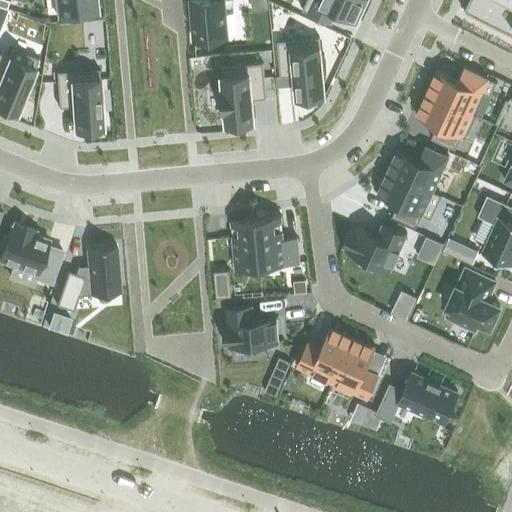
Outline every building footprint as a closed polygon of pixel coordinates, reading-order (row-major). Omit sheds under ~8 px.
[(96,0),(55,0),(57,14),(98,9),(96,0)] [(191,0),(195,41),(227,37),(223,0),(191,0)] [(307,0),(303,10),(331,23),(337,10),(358,19),(366,0),(307,0)] [(511,0),(469,0),(464,10),(511,33),(511,0)] [(320,37),(277,41),(281,76),(295,75),(297,97),(325,95),(320,37)] [(0,52),(0,104),(17,112),(38,58),(12,47),(8,56),(0,52)] [(263,62),(221,66),(226,124),(255,121),(252,99),(266,97),(263,62)] [(437,69),(427,92),(472,113),(472,112),(482,91),(490,96),(497,81),(464,66),(459,79),(437,69)] [(99,68),(57,71),(59,106),(73,105),(74,128),(103,126),(99,68)] [(427,92),(416,115),(438,125),(432,137),(456,148),(461,136),(466,138),(477,114),(472,112),(472,113),(427,92)] [(398,148),(387,170),(433,191),(449,156),(425,145),(419,157),(398,148)] [(387,170),(377,193),(398,204),(392,216),(416,227),(422,214),(431,218),(442,194),(433,191),(387,170)] [(511,205),(488,195),(478,215),(496,223),(483,252),(511,265),(511,205)] [(281,215),(257,217),(261,267),(300,263),(298,236),(283,238),(281,215)] [(257,217),(232,219),(236,269),(261,267),(257,217)] [(4,247),(0,257),(0,259),(16,264),(17,261),(37,268),(34,275),(51,281),(63,249),(47,244),(49,238),(34,233),(36,229),(14,222),(13,225),(11,225),(8,235),(4,234),(0,245),(4,247)] [(352,223),(342,245),(346,247),(345,249),(391,270),(407,233),(383,222),(377,235),(352,223)] [(427,235),(418,254),(435,262),(443,243),(427,235)] [(449,239),(444,250),(461,257),(473,263),(478,252),(466,246),(449,239)] [(70,268),(58,302),(74,306),(78,294),(120,293),(116,247),(87,249),(88,275),(83,275),(84,272),(70,268)] [(458,286),(448,307),(452,308),(448,316),(476,329),(479,321),(491,326),(500,305),(487,299),(495,280),(468,268),(459,286),(458,286)] [(230,269),(214,270),(217,297),(232,295),(230,269)] [(306,280),(294,281),(295,293),(307,292),(306,280)] [(227,320),(223,320),(225,344),(229,344),(229,346),(233,346),(233,358),(254,357),(254,344),(279,342),(277,316),(254,318),(253,303),(226,305),(227,320)] [(66,331),(70,318),(54,312),(49,325),(66,331)] [(308,341),(297,365),(333,381),(353,336),(331,325),(321,347),(308,341)] [(353,336),(333,381),(368,397),(379,373),(366,368),(376,346),(353,336)] [(279,356),(274,367),(285,372),(290,361),(279,356)] [(377,411),(376,414),(382,417),(392,422),(400,402),(444,422),(458,391),(413,371),(405,389),(390,382),(377,411)] [(369,407),(362,421),(378,427),(382,417),(376,414),(377,411),(369,407)] [(0,501),(0,511),(6,511),(9,505),(0,501)]
